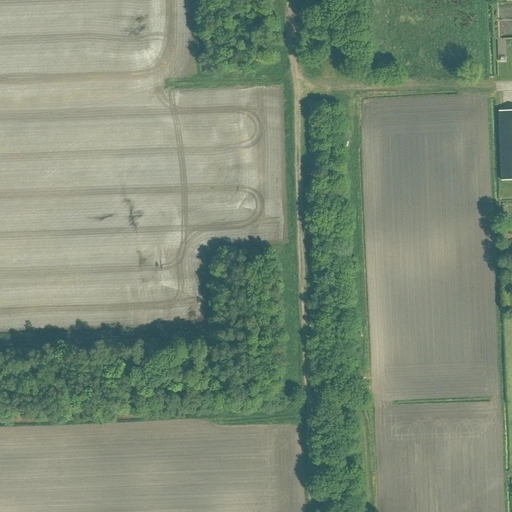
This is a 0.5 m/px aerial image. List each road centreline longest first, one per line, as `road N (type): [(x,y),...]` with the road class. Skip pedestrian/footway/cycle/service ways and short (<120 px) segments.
road 1 (track): [(291,0),(310,511)]
road 2 (track): [(295,83),(496,86)]
